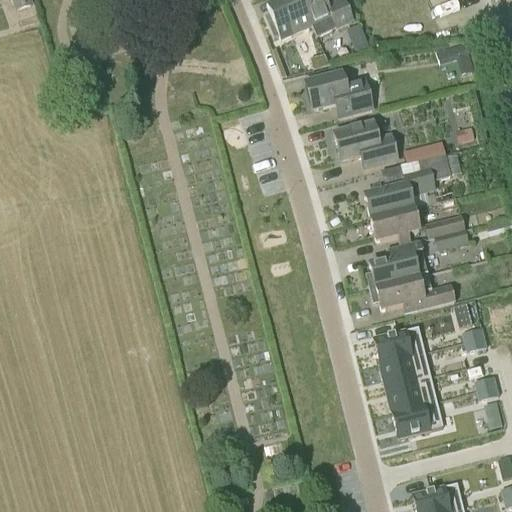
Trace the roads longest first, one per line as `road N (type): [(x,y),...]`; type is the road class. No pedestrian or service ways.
road 1 (residential): [(381,511),(284,117),(236,0)]
road 2 (unknown): [(169,0),(160,117),(254,476),(252,511)]
